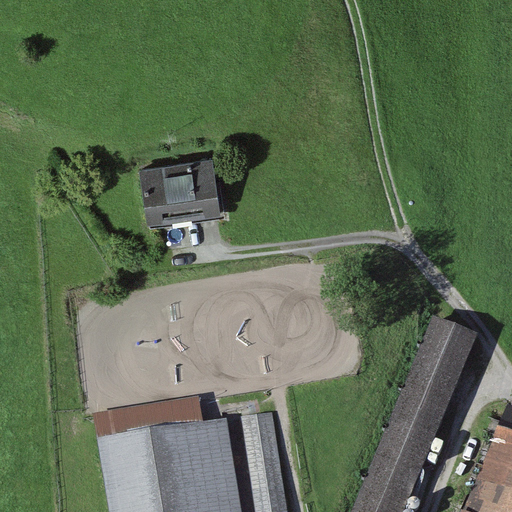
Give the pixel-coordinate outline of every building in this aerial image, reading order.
[(213,160),(140,170),(149,230),(226,219),(221,183),(217,184),(213,160)] [(408,511),(479,342),(433,324),(354,511),(408,511)] [(200,401),(93,418),(108,511),(242,511),(227,423),(204,427),(200,401)] [(511,511),(511,410),(509,409),(462,511),(511,511)] [(288,511),(273,416),(240,421),(254,511),(288,511)]
